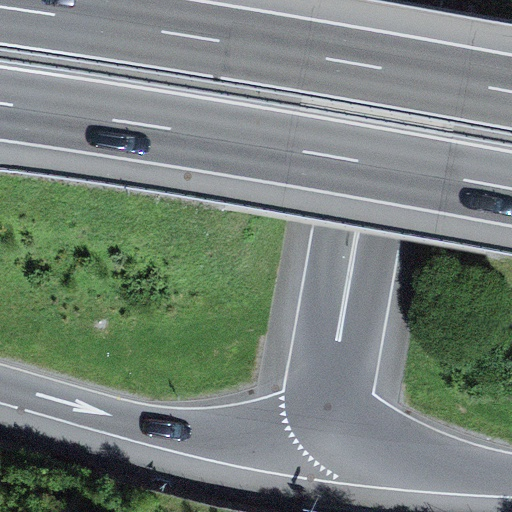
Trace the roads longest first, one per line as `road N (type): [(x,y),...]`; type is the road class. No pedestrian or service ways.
road 1 (motorway): [(0,103),(511,189)]
road 2 (motorway): [(511,92),(0,8)]
road 3 (secondary): [(331,444),(398,0)]
road 4 (motorway): [(0,383),(214,435),(331,444)]
road 5 (motorway): [(331,444),(511,472)]
